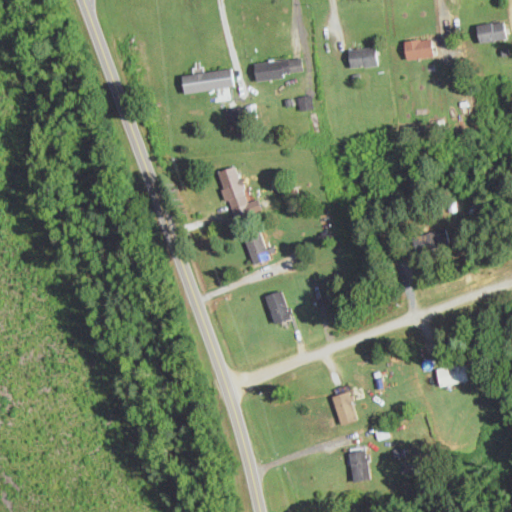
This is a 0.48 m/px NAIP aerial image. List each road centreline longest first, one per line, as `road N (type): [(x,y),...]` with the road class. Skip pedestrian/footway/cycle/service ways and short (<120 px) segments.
road 1 (tertiary): [(260,511),(223,371),(84,0)]
road 2 (residential): [(223,371),(511,266)]
